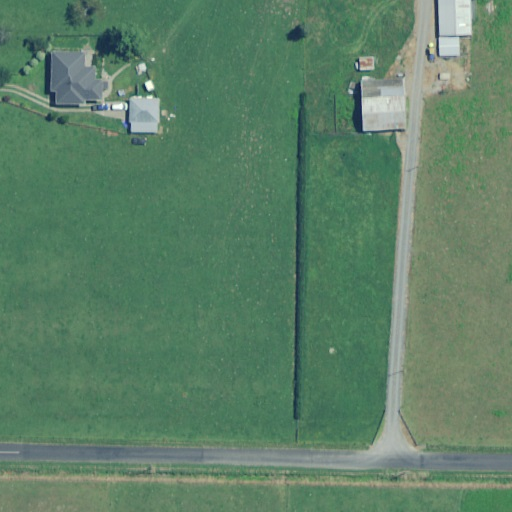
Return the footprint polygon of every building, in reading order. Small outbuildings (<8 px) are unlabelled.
[(437,0),(439,37),(439,56),(460,56),(459,36),(471,36),(469,0),(437,0)] [(84,55),(50,53),(48,92),(56,92),(55,104),(86,106),(86,101),(101,102),(103,81),(94,81),(95,68),(84,67),(84,55)] [(374,71),(374,57),(358,58),(359,71),(374,71)] [(405,130),(403,80),(360,81),(362,131),(405,130)] [(158,100),(130,99),(128,132),(157,134),(158,100)]
